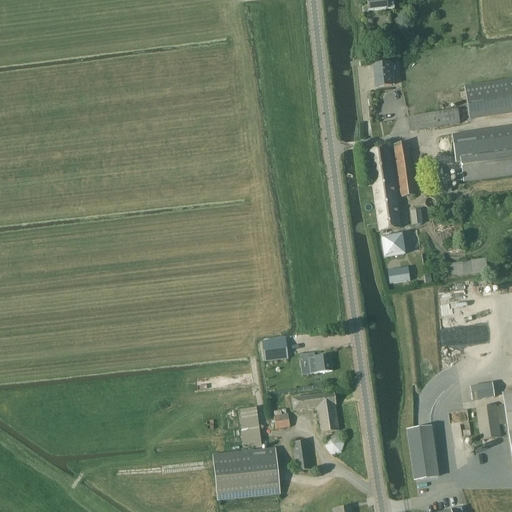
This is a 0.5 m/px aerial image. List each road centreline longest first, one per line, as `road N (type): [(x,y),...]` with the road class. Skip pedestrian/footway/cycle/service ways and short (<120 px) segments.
road 1 (tertiary): [(382,511),(314,0)]
road 2 (track): [(252,356),(249,327),(272,286),(236,0)]
